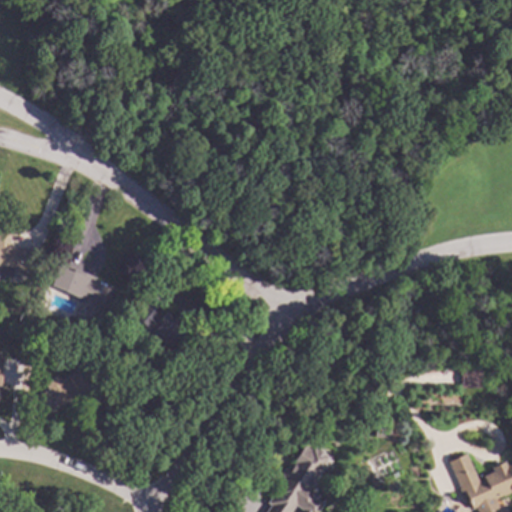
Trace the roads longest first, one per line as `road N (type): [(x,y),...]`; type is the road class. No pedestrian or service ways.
road 1 (residential): [(290,320),(212,410),(147,511)]
road 2 (residential): [(290,320),(426,260),(511,244)]
road 3 (residential): [(290,320),(111,178)]
road 4 (residential): [(152,502),(64,461),(0,449)]
road 5 (residential): [(111,178),(49,128),(0,102)]
